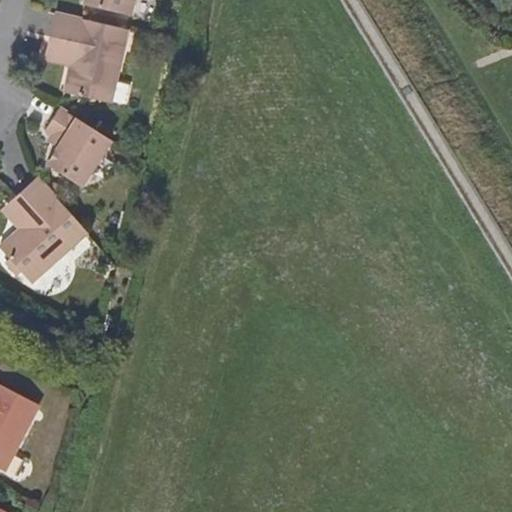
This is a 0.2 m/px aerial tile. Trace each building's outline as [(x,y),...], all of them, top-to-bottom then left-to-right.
[(130,14),(133,0),(85,0),(84,3),(130,14)] [(56,14),(50,41),(74,47),(70,67),(64,92),(110,103),(127,30),(81,19),(56,14)] [(45,61),(70,67),(74,47),(50,41),(45,61)] [(81,186),(110,140),(60,108),(46,129),(52,133),(62,140),(58,148),(47,164),(81,186)] [(47,140),(58,148),(62,140),(52,133),(47,140)] [(38,176),(17,195),(32,213),(18,226),(0,243),(0,246),(30,279),(85,230),(38,176)] [(1,208),(18,226),(32,213),(17,195),(1,208)] [(0,472),(2,474),(36,407),(0,388),(0,472)]
